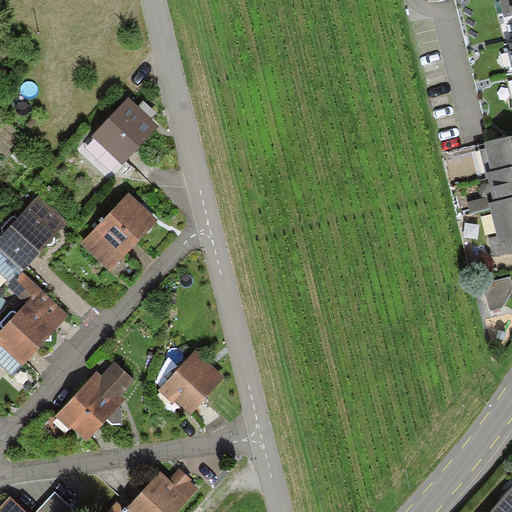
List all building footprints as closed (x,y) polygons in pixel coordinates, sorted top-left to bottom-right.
[(511,9),(511,11),(511,44),(503,47),(509,73),(511,72),(511,9)] [(130,99),(93,139),(123,166),(160,126),(130,99)] [(511,138),(485,145),(493,176),(487,177),(492,198),(471,204),(473,213),(492,208),(500,238),(492,240),(496,256),(511,252),(511,138)] [(130,194),(83,244),(112,271),(159,221),(130,194)] [(40,199),(0,241),(0,252),(22,273),(68,224),(40,199)] [(27,308),(0,335),(0,345),(21,366),(69,317),(25,274),(9,291),(27,308)] [(511,286),(510,278),(483,285),(490,312),(503,309),(511,292),(511,286)] [(225,377),(196,352),(160,392),(177,408),(178,406),(190,416),(225,377)] [(97,371),(58,416),(89,443),(108,421),(113,425),(123,424),(122,409),(120,408),(127,399),(124,397),(137,381),(116,363),(104,377),(97,371)] [(170,482),(161,474),(127,510),(118,502),(109,511),(177,511),(198,490),(189,482),(190,480),(180,471),(170,482)] [(511,511),(511,492),(494,511),(511,511)] [(76,511),(55,493),(38,511),(76,511)] [(0,510),(0,511),(26,511),(12,498),(0,510)]
